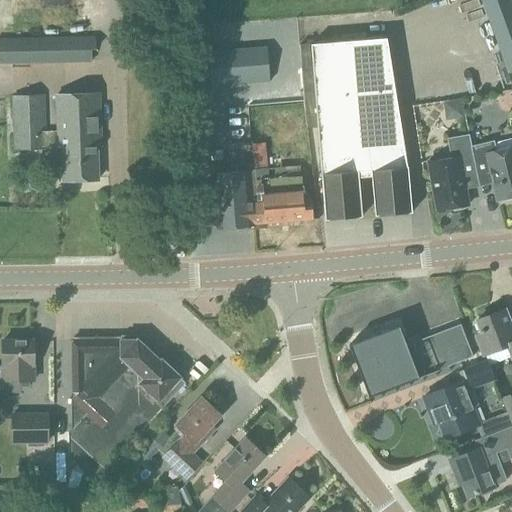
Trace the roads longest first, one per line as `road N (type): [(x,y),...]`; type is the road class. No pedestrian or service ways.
road 1 (secondary): [(0,279),(296,268)]
road 2 (tertiary): [(387,511),(315,402),(296,268)]
road 3 (secondary): [(296,268),(511,246)]
